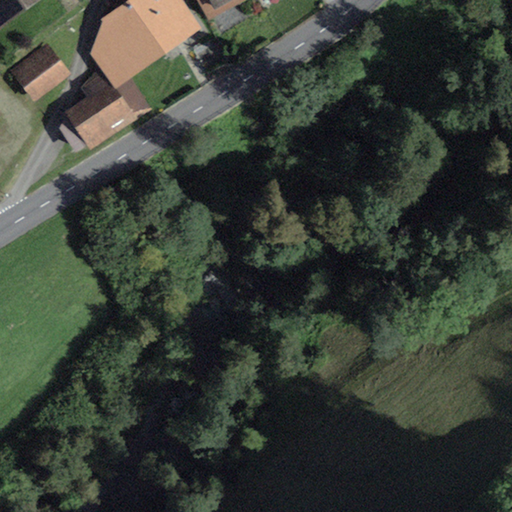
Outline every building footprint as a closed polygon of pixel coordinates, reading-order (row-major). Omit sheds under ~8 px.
[(0,0),(0,13),(17,0),(0,0)] [(108,71),(113,79),(123,72),(194,22),(178,0),(114,0),(108,5),(116,15),(105,23),(95,50),(108,71)] [(198,0),(209,18),(217,13),(215,9),(229,0),(198,0)] [(43,47),(15,69),(36,95),(63,73),(43,47)] [(143,103),(123,72),(113,79),(108,71),(83,88),(90,98),(68,113),(62,126),(76,147),(143,103)]
